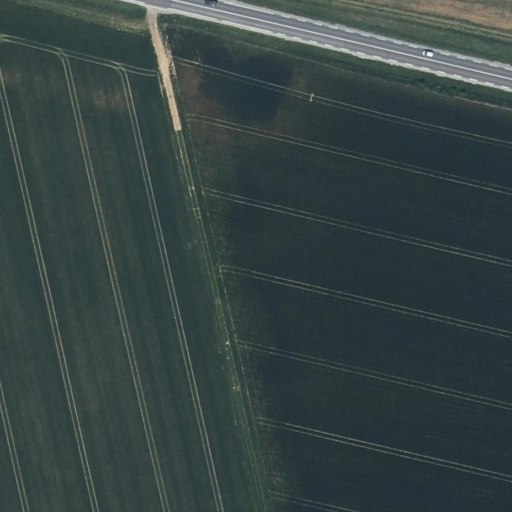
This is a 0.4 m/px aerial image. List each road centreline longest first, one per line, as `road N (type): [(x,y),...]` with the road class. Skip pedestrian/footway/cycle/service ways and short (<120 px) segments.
road 1 (track): [(266,511),(152,0)]
road 2 (primary): [(173,0),(511,78)]
